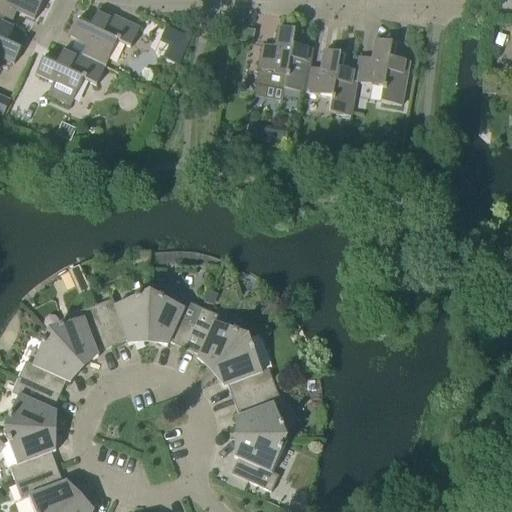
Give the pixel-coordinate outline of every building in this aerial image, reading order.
[(0,0),(0,21),(9,26),(10,25),(15,14),(33,23),(42,3),(35,0),(0,0)] [(87,47),(82,58),(105,70),(117,45),(130,51),(139,32),(98,13),(92,27),(79,20),(70,39),(87,47)] [(0,60),(12,67),(21,47),(7,41),(13,27),(10,25),(9,26),(0,21),(0,60)] [(304,97),(309,71),(312,52),(296,49),(299,35),(277,31),(274,50),(262,48),(255,88),(304,97)] [(181,52),(187,39),(175,33),(171,42),(174,49),(181,52)] [(359,60),(356,75),(357,75),(355,86),(356,86),(383,90),(380,105),(401,109),(409,65),(393,62),(396,47),(375,44),(372,63),(359,60)] [(105,70),(82,58),(64,50),(58,64),(45,58),(35,77),(53,86),(47,97),(70,108),(83,83),(96,89),(105,70)] [(350,119),(356,86),(355,86),(357,75),(356,75),(342,72),(345,58),(323,54),(320,73),(309,71),(304,97),(331,102),(329,115),(350,119)] [(249,127),(248,135),(262,138),(262,140),(277,142),(278,131),(249,127)] [(147,338),(148,297),(147,297),(138,300),(138,298),(114,307),(111,300),(95,306),(110,347),(125,341),(127,346),(140,341),(139,337),(142,336),(146,336),(146,338),(147,338)] [(183,349),(201,309),(186,303),(183,309),(158,298),(157,300),(150,297),(148,297),(147,338),(147,336),(151,337),(154,338),(153,341),(166,347),(168,343),(183,349)] [(110,347),(95,306),(78,312),(81,319),(57,328),(58,330),(49,334),(48,334),(77,365),(77,364),(76,363),(79,360),(82,359),(83,363),(97,357),(95,353),(110,347)] [(215,369),(245,340),(244,340),(236,336),(237,334),(214,323),(217,317),(201,309),(183,349),(197,356),(196,361),(209,366),(210,363),(213,364),(216,367),(214,369),(215,369)] [(76,365),(77,365),(48,334),(47,335),(44,343),(42,342),(31,365),(24,363),(17,379),(57,397),(64,382),(68,384),(74,371),(71,369),(72,366),(75,364),(76,365)] [(246,341),(245,340),(215,369),(216,368),(219,371),(220,374),(217,375),(222,389),(227,387),(232,402),(274,387),(267,370),(260,373),(251,349),(249,350),(246,341)] [(50,412),(57,397),(17,379),(9,395),(17,398),(6,421),(8,422),(4,430),(4,432),(46,433),(46,432),(44,432),(44,428),(46,425),(49,427),(55,414),(50,412)] [(280,403),(274,387),(232,402),(238,418),(234,419),(239,433),(243,431),(243,434),(243,438),(241,438),(241,439),(283,440),(283,439),(280,431),(282,430),(273,406),(280,403)] [(46,433),(4,432),(4,433),(7,441),(5,442),(14,466),(8,468),(14,485),(55,469),(49,454),(54,452),(49,439),(45,440),(44,437),(44,433),(46,433)] [(283,442),(283,440),(241,439),(241,440),(243,440),(243,444),(242,447),(238,445),(232,458),(237,460),(230,475),(270,493),(277,477),(270,474),(281,451),(279,450),(283,442)] [(61,485),(55,469),(14,485),(20,501),(27,499),(31,511),(62,511),(72,503),(72,502),(71,503),(68,500),(67,498),(70,496),(65,483),(61,485)] [(91,511),(92,511),(79,505),(77,509),(74,507),(72,504),(73,503),(72,503),(62,511),(91,511)]
